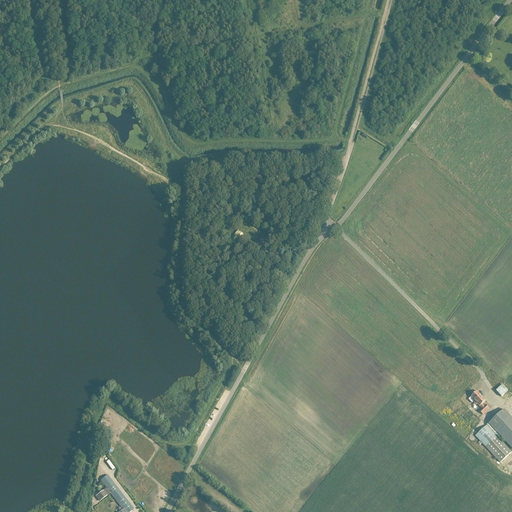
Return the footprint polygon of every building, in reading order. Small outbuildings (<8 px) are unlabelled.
[(256,242),(258,243),(258,244),(259,245),(259,244),(261,245),(265,237),(263,236),(262,235),(263,235),(260,233),(257,238),(258,239),(256,242)] [(237,278),(233,286),(240,289),(244,282),(237,278)] [(508,391),(502,385),(496,391),(501,397),(508,391)] [(479,407),(486,401),(477,391),(475,393),(475,392),(472,395),(472,396),(471,397),(474,401),(473,402),(476,405),(477,404),(479,407)] [(489,409),(486,405),(479,411),(483,415),(489,409)] [(511,449),(511,418),(504,410),(488,424),(511,449)] [(500,463),(511,452),(487,426),(475,436),(500,463)] [(130,511),(134,509),(107,475),(100,480),(106,488),(95,497),(99,502),(110,494),(122,510),(119,511),(130,511)]
